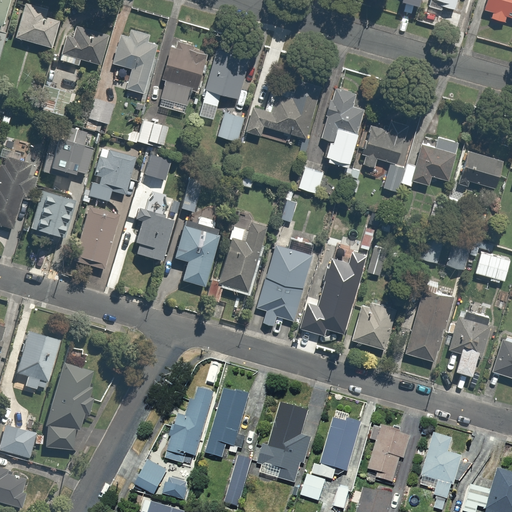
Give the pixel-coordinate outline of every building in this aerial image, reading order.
[(42,15),(44,8),(21,0),(10,35),(47,47),(56,20),(42,15)] [(436,0),(435,4),(452,9),(454,0),(436,0)] [(511,0),(479,0),(478,6),(488,9),(486,16),(501,21),(503,14),(511,16),(511,0)] [(70,31),(63,29),(54,58),(76,64),(77,59),(95,65),(105,31),(72,22),(70,31)] [(149,31),(120,22),(110,59),(129,64),(123,85),(144,91),(158,41),(147,38),(149,31)] [(206,48),(167,38),(157,75),(163,76),(158,96),(183,103),(187,87),(196,90),(206,48)] [(236,95),(246,53),(213,44),(195,112),(212,116),(219,91),(236,95)] [(263,104),(251,101),(243,128),(257,132),(260,122),(304,134),(318,84),(294,77),(291,87),(269,80),(263,104)] [(57,114),(67,91),(44,82),(34,105),(57,114)] [(354,90),(331,84),(318,135),(325,136),(320,156),(345,162),(360,104),(351,102),(354,90)] [(107,123),(112,100),(91,94),(85,117),(107,123)] [(243,114),(221,108),(214,132),(236,138),(243,114)] [(159,146),(165,123),(139,117),(133,140),(159,146)] [(387,122),(369,117),(357,161),(372,165),(375,155),(387,158),(380,185),(396,189),(398,180),(403,163),(396,162),(403,135),(385,130),(387,122)] [(404,159),(403,163),(398,180),(409,183),(411,179),(427,183),(429,174),(447,179),(458,138),(435,133),(433,142),(420,138),(414,162),(404,159)] [(134,166),(129,165),(133,152),(100,142),(90,173),(95,175),(94,180),(85,178),(79,198),(87,201),(90,194),(106,199),(109,189),(120,193),(125,177),(131,178),(134,166)] [(92,155),(65,145),(58,164),(86,174),(92,155)] [(501,156),(464,146),(455,180),(466,183),(468,179),(493,185),(501,156)] [(26,200),(33,173),(23,170),(27,154),(0,147),(0,223),(9,226),(16,197),(26,200)] [(239,180),(245,158),(235,155),(228,177),(239,180)] [(317,191),(324,169),(301,162),(294,184),(317,191)] [(360,167),(341,163),(340,173),(358,177),(360,167)] [(142,200),(149,175),(136,171),(129,196),(142,200)] [(190,211),(197,186),(185,183),(178,207),(190,211)] [(74,196),(37,185),(25,223),(62,235),(74,196)] [(448,193),(446,199),(441,216),(453,219),(460,197),(448,193)] [(441,216),(446,199),(432,195),(425,221),(438,225),(441,216)] [(291,220),(296,199),(283,196),(278,217),(291,220)] [(173,213),(177,200),(165,197),(162,210),(173,213)] [(102,268),(117,211),(85,202),(69,258),(102,268)] [(170,215),(133,204),(128,220),(136,223),(128,251),(157,260),(170,215)] [(177,277),(202,284),(217,232),(210,230),(214,216),(198,211),(196,216),(185,213),(182,223),(178,221),(168,255),(182,259),(177,277)] [(338,248),(348,218),(330,212),(319,242),(338,248)] [(241,228),(230,224),(214,280),(207,279),(202,297),(216,301),(221,283),(242,289),(255,244),(238,239),(241,228)] [(374,233),(362,229),(357,244),(370,248),(374,233)] [(436,260),(442,239),(423,233),(416,255),(436,260)] [(461,267),(469,238),(451,233),(443,262),(461,267)] [(311,241),(292,236),(289,246),(270,241),(253,306),(261,309),(259,318),(272,322),(275,312),(291,317),(311,241)] [(383,249),(372,246),(365,268),(377,271),(383,249)] [(340,255),(329,252),(312,307),(331,313),(336,295),(351,300),(365,255),(342,247),(340,255)] [(477,248),(470,268),(489,274),(488,277),(503,281),(510,258),(477,248)] [(451,292),(421,283),(402,349),(431,357),(451,292)] [(394,305),(368,297),(366,303),(359,301),(348,336),(380,347),(394,305)] [(462,312),(456,310),(445,345),(457,349),(452,366),(469,372),(475,353),(478,354),(490,316),(463,307),(462,312)] [(21,382),(42,389),(58,339),(25,329),(13,369),(24,373),(21,382)] [(511,335),(498,331),(487,367),(511,374),(511,335)] [(54,361),(42,422),(41,433),(34,432),(33,444),(71,448),(74,426),(78,412),(84,414),(90,394),(84,392),(90,370),(54,361)] [(209,390),(191,385),(182,416),(172,413),(160,458),(180,464),(182,454),(192,456),(209,390)] [(235,433),(245,394),(220,387),(202,452),(219,456),(223,443),(240,448),(244,436),(235,433)] [(304,409),(278,401),(266,444),(259,442),(253,462),(258,463),(256,472),(290,481),(296,462),(302,464),(310,435),(298,432),(304,409)] [(331,480),(335,468),(345,472),(361,420),(331,411),(316,463),(311,461),(308,472),(304,471),(297,494),(318,500),(325,478),(331,480)] [(402,458),(409,430),(373,420),(368,438),(372,439),(364,469),(375,471),(373,478),(392,483),(398,457),(402,458)] [(33,430),(2,421),(0,429),(0,449),(25,457),(33,430)] [(442,511),(459,454),(448,451),(452,437),(430,431),(415,483),(433,489),(431,494),(433,495),(430,507),(442,511)] [(252,457),(236,452),(222,500),(238,505),(252,457)] [(151,494),(166,470),(147,458),(132,483),(151,494)] [(499,511),(511,511),(511,470),(495,465),(488,489),(469,483),(460,511),(473,511),(475,505),(484,508),(482,511),(497,511),(498,511),(499,511)] [(25,476),(0,467),(0,501),(18,507),(23,491),(20,490),(25,476)] [(187,482),(169,476),(163,494),(181,500),(187,482)] [(349,490),(336,486),(330,505),(343,510),(349,490)] [(385,511),(390,496),(360,486),(351,511),(385,511)] [(191,511),(142,498),(138,511),(191,511)]
